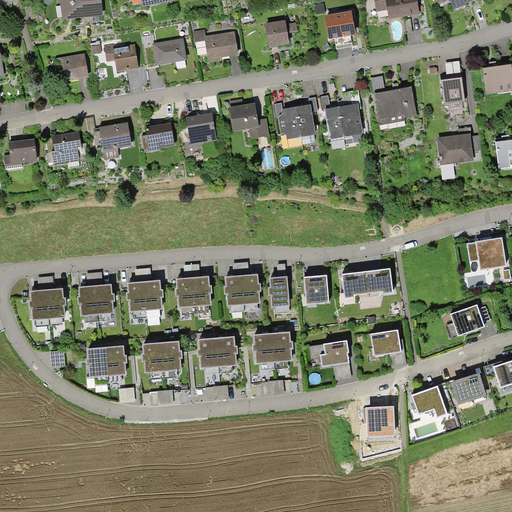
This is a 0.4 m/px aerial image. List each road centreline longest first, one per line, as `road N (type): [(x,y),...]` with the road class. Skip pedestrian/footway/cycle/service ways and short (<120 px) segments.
road 1 (residential): [(511,339),(354,391),(155,411),(65,386),(33,361),(10,328),(0,294)]
road 2 (residential): [(511,21),(263,81),(0,126)]
road 3 (residential): [(511,213),(389,246),(318,255),(200,254),(0,272)]
